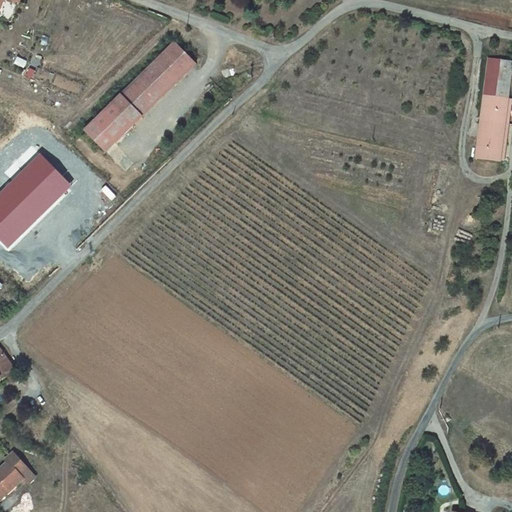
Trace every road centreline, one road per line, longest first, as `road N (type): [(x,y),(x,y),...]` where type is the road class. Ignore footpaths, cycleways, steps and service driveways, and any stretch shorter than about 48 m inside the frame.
road 1 (unclassified): [(285,54),(0,335)]
road 2 (unclassified): [(511,35),(374,3),(337,10),(285,54)]
road 3 (unclassified): [(511,316),(480,324),(450,370),(417,432),(391,511)]
road 4 (track): [(480,30),(464,165),(483,183),(511,172)]
road 5 (track): [(511,172),(480,324)]
road 6 (unclassified): [(143,0),(285,54)]
